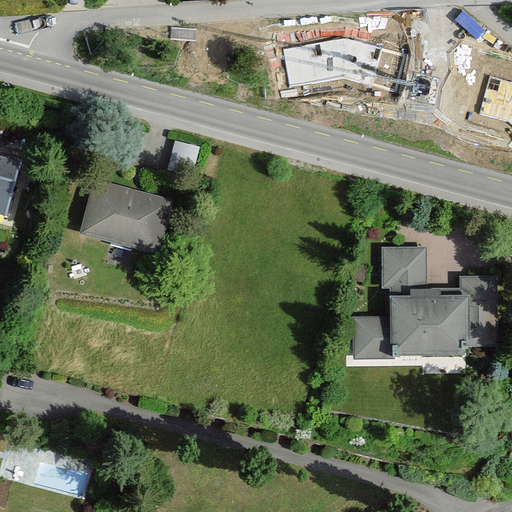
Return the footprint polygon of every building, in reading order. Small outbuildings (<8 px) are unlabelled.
[(407,45),(356,52),(360,89),(413,79),(421,85),(432,87),(438,84),(474,118),(502,87),(460,51),(451,61),(448,53),(441,47),(431,44),(421,45),(413,53),(409,60),(407,45)] [(172,160),(195,166),(200,144),(177,138),(172,160)] [(0,217),(6,219),(20,163),(0,158),(0,217)] [(178,203),(96,183),(83,239),(164,259),(178,203)] [(429,247),(385,249),(388,317),(354,318),(356,364),(467,360),(466,350),(500,349),(498,276),(460,277),(461,296),(431,297),(429,247)]
